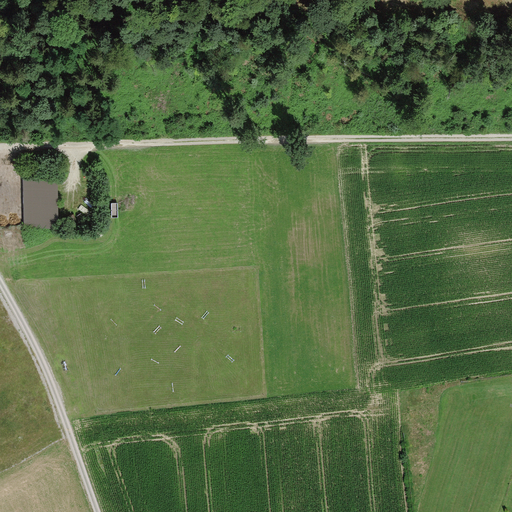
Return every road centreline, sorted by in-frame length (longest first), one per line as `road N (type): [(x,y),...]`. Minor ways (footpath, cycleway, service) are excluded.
road 1 (track): [(511,137),(0,142)]
road 2 (track): [(0,282),(52,385),(97,511)]
